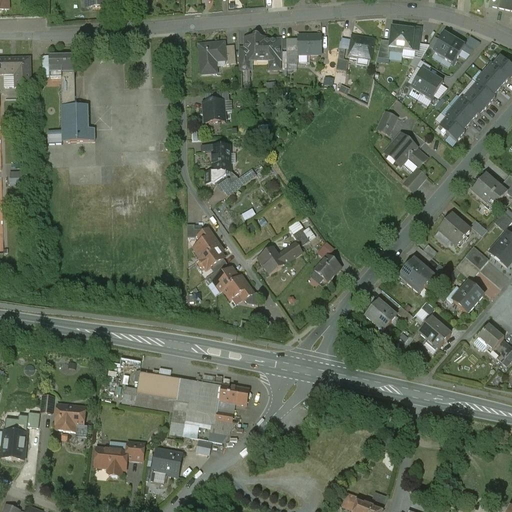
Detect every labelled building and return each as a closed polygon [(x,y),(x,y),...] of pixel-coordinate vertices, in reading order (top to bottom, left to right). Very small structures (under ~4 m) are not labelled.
[(14,10),(13,0),(1,0),(2,11),(14,10)] [(108,0),(89,0),(90,10),(106,9),(105,3),(108,3),(108,0)] [(492,0),(491,8),(498,10),(500,0),(492,0)] [(511,1),(506,0),(500,0),(498,10),(511,12),(511,1)] [(406,32),(393,31),(391,44),(390,53),(391,54),(403,55),(403,51),(418,53),(421,31),(406,29),(406,32)] [(455,41),(445,35),(433,55),(443,61),(455,41)] [(375,42),(352,37),(348,58),(371,62),(375,42)] [(255,38),(253,40),(253,42),(245,42),(245,53),(245,60),(249,60),(270,59),(270,72),(280,71),(280,62),(281,62),(281,42),(265,42),(265,40),(260,40),(258,38),(255,38)] [(321,38),(298,38),(298,41),(298,52),(299,57),(321,57),(321,38)] [(298,41),(287,41),(287,57),(295,57),(295,52),(298,52),(298,41)] [(465,47),(455,41),(443,61),(453,67),(465,47)] [(391,44),(382,43),(378,61),(390,62),(391,54),(390,53),(391,44)] [(224,46),(199,48),(201,77),(212,76),(211,64),(224,63),(225,63),(224,49),(224,46)] [(234,49),(224,49),(225,63),(224,63),(225,67),(235,66),(234,49)] [(245,60),(245,53),(239,53),(239,72),(249,72),(249,60),(245,60)] [(295,57),(287,57),(287,66),(295,66),(295,57)] [(75,108),(74,58),(49,58),(50,80),(61,79),(62,108),(75,108)] [(510,83),(511,80),(511,69),(500,59),(492,68),(509,82),(510,83)] [(0,75),(16,75),(15,61),(0,61),(0,75)] [(29,61),(15,61),(16,75),(16,89),(30,89),(29,61)] [(501,91),(509,82),(492,68),(491,67),(484,76),(501,91)] [(433,78),(423,72),(411,92),(421,98),(433,78)] [(494,99),(501,91),(484,76),(476,84),(477,85),(494,99)] [(442,84),(433,78),(421,98),(431,104),(442,84)] [(487,109),(495,101),(494,99),(477,85),(469,94),(487,109)] [(480,118),(487,109),(469,94),(462,103),(478,117),(480,118)] [(471,126),(478,117),(462,103),(461,102),(453,111),(471,126)] [(223,104),(204,105),(205,125),(225,123),(223,104)] [(89,131),(88,108),(75,108),(62,108),(62,144),(84,143),(84,131),(89,131)] [(413,114),(406,109),(402,113),(408,119),(413,114)] [(463,135),(471,126),(453,111),(445,120),(447,121),(463,135)] [(397,120),(385,115),(378,132),(389,138),(397,120)] [(457,145),(465,136),(463,135),(447,121),(439,129),(457,145)] [(95,143),(95,131),(89,131),(84,131),(84,143),(95,143)] [(417,150),(401,136),(385,155),(401,169),(409,159),(420,169),(428,160),(417,151),(417,150)] [(231,148),(212,149),(212,154),(212,174),(231,174),(231,148)] [(417,171),(404,186),(414,195),(427,180),(417,171)] [(25,188),(24,174),(9,175),(10,188),(25,188)] [(500,188),(486,177),(471,194),(493,213),(508,195),(500,188)] [(511,179),(509,177),(500,188),(508,195),(511,199),(511,179)] [(237,183),(224,192),(228,198),(241,189),(237,183)] [(511,214),(507,210),(503,215),(511,222),(511,214)] [(511,222),(503,215),(495,225),(504,233),(511,224),(511,222)] [(471,233),(452,217),(439,233),(450,243),(457,249),(471,233)] [(298,223),(289,230),(293,237),(301,231),(303,230),(300,225),(298,223)] [(487,233),(475,223),(470,229),(482,239),(487,233)] [(195,227),(187,227),(187,240),(195,240),(198,237),(199,238),(204,234),(202,231),(195,231),(195,227)] [(293,237),(301,248),(310,243),(303,233),(305,232),(303,230),(301,231),(293,237)] [(220,248),(208,232),(204,234),(199,238),(199,239),(199,238),(203,244),(194,250),(202,261),(217,250),(220,248)] [(450,243),(440,233),(435,238),(446,248),(450,243)] [(511,264),(511,239),(508,236),(491,256),(507,270),(511,264)] [(282,254),(278,257),(273,250),(258,261),(269,278),(302,255),(295,246),(282,255),(282,254)] [(489,262),(474,249),(465,259),(480,273),(489,262)] [(217,250),(202,261),(199,262),(207,273),(211,270),(224,261),(224,260),(217,250)] [(342,270),(328,258),(315,273),(323,280),(327,284),(334,276),(335,277),(342,270)] [(480,273),(465,259),(456,270),(471,283),(480,273)] [(224,261),(211,270),(214,275),(219,272),(227,266),(224,261)] [(434,279),(414,262),(399,279),(420,296),(434,279)] [(450,276),(440,267),(433,276),(443,285),(450,276)] [(222,277),(214,283),(214,284),(222,294),(224,292),(239,281),(232,271),(222,277)] [(214,275),(206,281),(210,287),(214,284),(214,283),(222,277),(219,272),(214,275)] [(323,280),(315,274),(311,278),(319,285),(323,280)] [(241,279),(239,281),(224,292),(231,302),(240,296),(244,302),(253,296),(253,295),(241,279)] [(462,293),(453,303),(468,316),(484,298),(469,285),(462,293)] [(455,291),(447,301),(452,305),(453,303),(462,293),(460,291),(455,291)] [(253,296),(244,302),(247,306),(258,308),(260,295),(254,295),(253,295),(253,296)] [(397,319),(378,303),(366,318),(384,334),(397,319)] [(427,304),(421,310),(430,318),(436,312),(427,304)] [(414,319),(401,309),(396,315),(409,325),(414,319)] [(432,320),(420,335),(438,351),(451,336),(432,320)] [(504,341),(489,328),(478,340),(493,353),(503,342),(504,341)] [(511,349),(503,342),(493,353),(499,358),(497,361),(502,365),(511,353),(511,349)] [(511,353),(502,365),(507,370),(511,364),(511,353)] [(0,378),(3,381),(8,375),(2,369),(0,371),(0,378)] [(215,387),(140,375),(138,392),(125,390),(123,406),(174,414),(172,425),(184,427),(185,421),(213,426),(213,428),(223,430),(223,425),(216,423),(217,415),(233,418),(235,406),(219,404),(222,387),(223,385),(222,384),(216,383),(215,383),(215,387)] [(222,387),(219,404),(235,406),(247,408),(250,391),(222,387)] [(53,405),(42,404),(41,414),(52,416),(53,406),(53,405)] [(85,410),(70,409),(58,408),(57,417),(56,427),(57,427),(56,432),(63,433),(63,434),(76,435),(77,427),(84,428),(85,418),(84,418),(85,410)] [(233,418),(217,415),(216,423),(223,425),(232,426),(233,418)] [(300,427),(289,424),(285,435),(297,438),(300,427)] [(184,427),(172,425),(170,437),(182,439),(184,427)] [(27,436),(5,434),(2,460),(24,462),(27,436)] [(202,455),(216,455),(215,442),(202,442),(202,455)] [(145,447),(128,445),(127,454),(128,454),(127,463),(143,464),(145,447)] [(127,454),(97,451),(95,470),(109,471),(108,475),(109,475),(109,476),(111,479),(118,479),(121,477),(121,476),(121,477),(122,473),(126,473),(127,463),(128,454),(127,454)] [(182,457),(157,452),(152,475),(153,475),(154,470),(168,473),(167,478),(178,480),(182,457)] [(168,473),(154,470),(153,475),(152,475),(150,485),(166,488),(167,478),(168,473)] [(387,499),(376,495),(371,507),(383,511),(387,499)] [(371,507),(358,502),(358,501),(348,497),(344,509),(351,511),(383,511),(371,507)]
